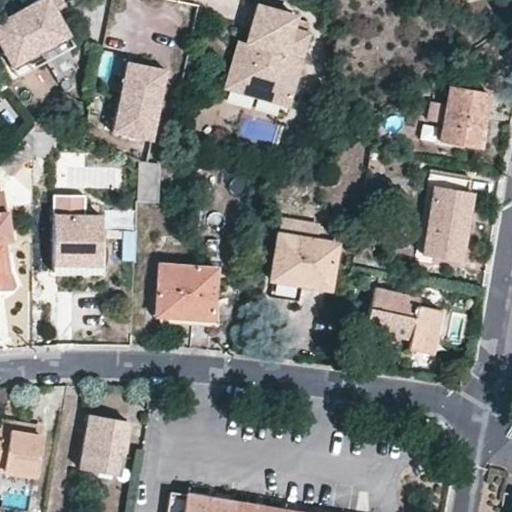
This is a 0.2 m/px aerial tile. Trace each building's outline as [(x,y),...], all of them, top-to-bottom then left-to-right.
[(0,50),(10,67),(66,35),(58,20),(53,12),(61,7),(62,7),(58,0),(35,0),(0,20),(0,50)] [(66,15),(61,7),(53,12),(58,20),(66,15)] [(234,52),(242,55),(240,62),(224,57),(213,88),(246,101),(250,90),(277,99),(299,39),(283,33),(287,22),(249,8),(236,45),(234,52)] [(229,42),(224,57),(240,62),(242,55),(234,52),(236,45),(229,42)] [(164,72),(125,63),(110,134),(149,142),(164,72)] [(450,86),(446,104),(431,102),(427,120),(442,122),(439,140),(478,147),(488,93),(450,86)] [(274,110),(277,99),(250,90),(246,101),(274,110)] [(33,131),(33,123),(0,157),(0,167),(8,175),(32,148),(33,131)] [(32,154),(48,154),(48,131),(33,131),(32,148),(32,154)] [(332,162),(326,148),(314,156),(319,168),(332,162)] [(125,172),(135,172),(135,160),(124,160),(125,172)] [(135,200),(156,201),(158,163),(137,161),(135,200)] [(425,185),(433,187),(431,198),(426,197),(424,205),(429,206),(422,246),(435,249),(433,256),(455,260),(461,226),(465,227),(471,193),(466,192),(468,176),(428,171),(425,185)] [(0,212),(0,275),(8,274),(5,242),(8,242),(6,212),(0,212)] [(99,271),(100,215),(54,215),(52,271),(99,271)] [(327,287),(337,227),(280,219),(271,279),(327,287)] [(465,227),(461,226),(455,260),(459,260),(465,227)] [(433,256),(435,249),(422,246),(421,254),(433,256)] [(214,267),(208,267),(158,264),(155,314),(192,317),(210,318),(214,267)] [(0,275),(0,286),(10,286),(8,274),(0,275)] [(416,305),(418,297),(374,289),(363,333),(407,342),(406,348),(429,353),(438,309),(416,305)] [(78,467),(113,473),(117,454),(121,455),(126,420),(86,414),(78,467)] [(27,425),(25,432),(0,428),(0,468),(33,474),(41,428),(27,425)] [(17,491),(16,497),(27,499),(28,493),(17,491)] [(182,511),(186,494),(170,492),(166,511),(182,511)] [(231,511),(233,502),(186,494),(182,511),(231,511)] [(282,511),(283,510),(233,502),(231,511),(282,511)]
